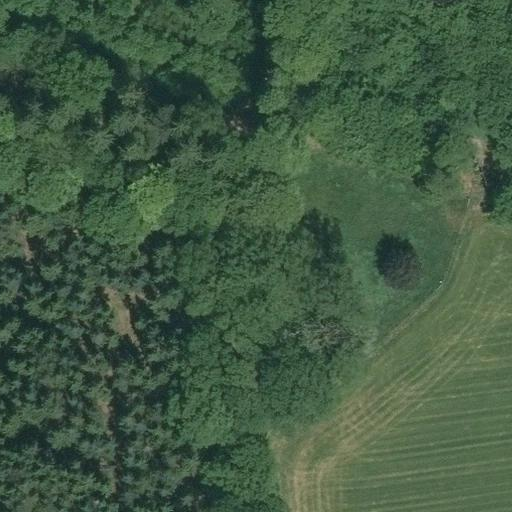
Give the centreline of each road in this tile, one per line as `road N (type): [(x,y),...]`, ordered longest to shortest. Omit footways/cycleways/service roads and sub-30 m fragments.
road 1 (track): [(250,511),(234,244),(313,0)]
road 2 (track): [(234,244),(0,155)]
